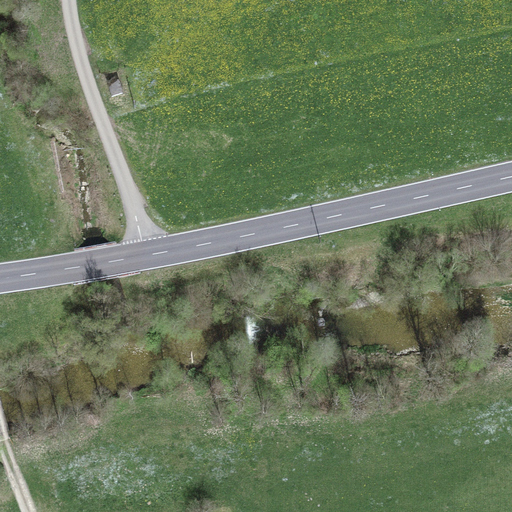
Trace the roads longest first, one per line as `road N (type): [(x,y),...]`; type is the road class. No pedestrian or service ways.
road 1 (secondary): [(0,279),(511,174)]
road 2 (track): [(145,255),(82,70),(72,0)]
